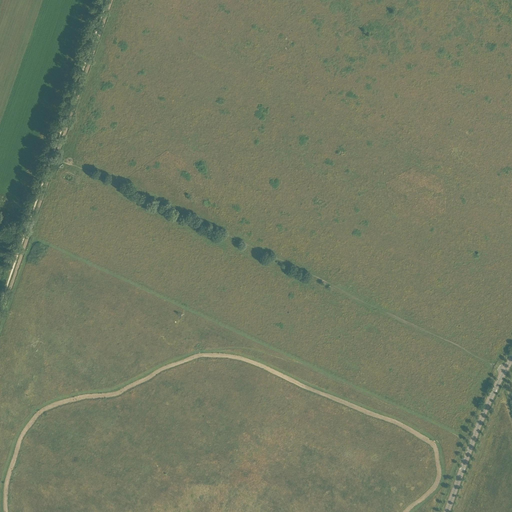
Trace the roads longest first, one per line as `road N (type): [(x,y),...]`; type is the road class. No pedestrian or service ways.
road 1 (track): [(0,482),(19,426),(39,406),(179,355),(243,348),(324,375),(430,433),(445,476),(416,511)]
road 2 (track): [(94,0),(18,233)]
road 3 (track): [(110,0),(55,158)]
road 4 (secondary): [(446,511),(511,357)]
